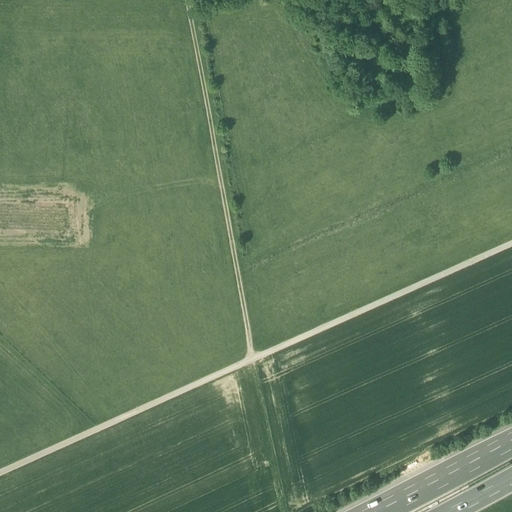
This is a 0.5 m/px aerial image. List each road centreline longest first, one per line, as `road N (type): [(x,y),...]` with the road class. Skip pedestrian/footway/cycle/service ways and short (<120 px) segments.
road 1 (track): [(0,472),(511,244)]
road 2 (track): [(254,360),(186,0)]
road 3 (track): [(254,360),(283,511)]
road 4 (motorway): [(511,445),(383,511)]
